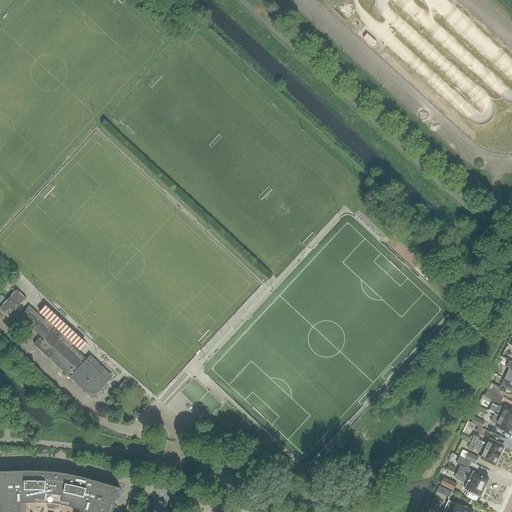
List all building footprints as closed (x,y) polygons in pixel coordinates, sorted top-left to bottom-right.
[(367,34),(363,39),(372,47),(376,42),(367,34)] [(0,310),(8,318),(26,298),(17,290),(0,307),(0,310)] [(73,347),(45,321),(30,307),(20,317),(41,336),(34,344),(93,399),(109,381),(100,373),(100,365),(90,355),(86,360),(73,347)] [(80,353),(86,346),(45,308),(39,314),(46,320),(45,321),(73,347),(73,346),(80,353)] [(505,379),(511,382),(511,362),(501,358),(498,363),(510,369),(505,379)] [(511,382),(505,379),(501,386),(507,389),(507,390),(511,392),(511,393),(511,394),(511,382)] [(490,383),(486,390),(502,397),(505,391),(490,383)] [(499,404),(502,397),(486,390),(483,396),(499,404)] [(511,409),(505,406),(505,408),(499,405),(498,407),(492,404),(489,411),(495,414),(511,421),(511,409)] [(511,427),(511,426),(511,421),(495,414),(491,422),(497,425),(496,427),(509,433),(510,432),(511,432),(511,430),(511,427)] [(471,422),(482,427),(485,421),(474,416),(471,422)] [(475,432),(486,437),(489,431),(478,426),(475,432)] [(499,456),(504,447),(490,440),(487,445),(478,440),(479,438),(474,436),(471,442),(499,456)] [(495,465),(499,456),(471,442),(468,448),(473,450),(473,449),(483,454),(480,458),(495,465)] [(475,464),(479,457),(467,451),(464,458),(475,464)] [(461,466),(468,469),(471,463),(460,457),(457,464),(461,466)] [(473,472),(468,469),(461,466),(459,470),(458,470),(456,474),(484,488),(488,479),(474,472),(473,472)] [(80,509),(79,511),(113,511),(120,488),(85,478),(67,474),(67,475),(47,473),(47,471),(38,471),(29,471),(0,471),(0,511),(26,511),(26,503),(40,503),(53,504),(67,506),(80,509)] [(480,497),(484,488),(456,474),(454,478),(467,485),(465,489),(480,497)] [(440,484),(453,490),(456,483),(443,477),(440,484)] [(451,492),(439,485),(436,490),(448,497),(451,492)] [(133,511),(137,499),(129,497),(124,511),(133,511)] [(454,511),(472,511),(473,511),(466,508),(462,505),(457,502),(455,505),(448,501),(445,507),(454,511)]
